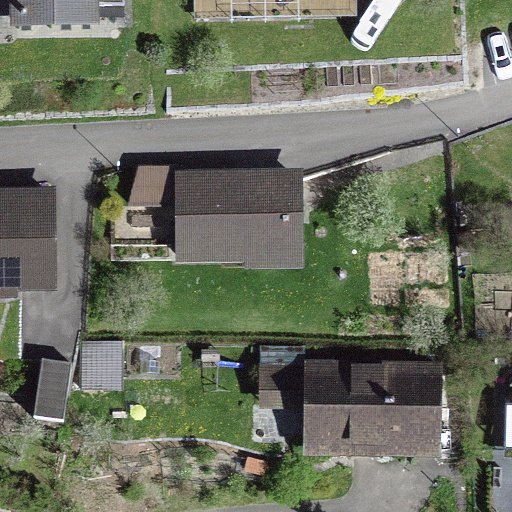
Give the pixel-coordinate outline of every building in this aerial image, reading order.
[(0,0),(0,12),(17,12),(17,24),(92,23),(92,7),(124,7),(124,0),(0,0)] [(251,265),(297,265),(297,178),(183,179),(183,170),(139,170),(131,203),(181,204),(182,260),(251,259),(251,265)] [(0,284),(52,284),(51,195),(0,195),(0,284)] [(87,342),(80,378),(98,377),(113,369),(119,360),(124,343),(87,342)] [(71,364),(42,360),(32,418),(61,423),(71,364)] [(307,451),(437,452),(438,372),(263,371),(263,404),(308,404),(307,451)]
